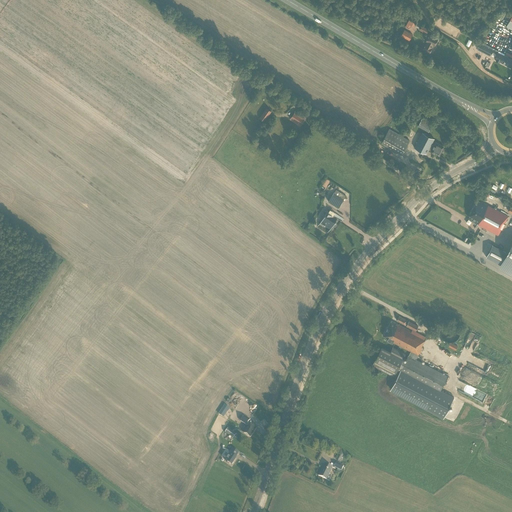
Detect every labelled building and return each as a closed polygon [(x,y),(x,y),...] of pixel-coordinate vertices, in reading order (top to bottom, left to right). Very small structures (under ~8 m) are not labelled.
[(404,30),(401,36),(409,41),(412,35),(404,30)] [(428,43),(427,46),(425,45),(423,50),(429,53),(432,48),(431,48),(432,45),(434,46),(438,39),(430,35),(426,41),(428,43)] [(477,50),(490,57),(493,50),(480,44),(477,50)] [(511,59),(508,58),(508,56),(505,54),(504,56),(498,53),(495,59),(496,60),(499,62),(500,62),(511,68),(511,67),(511,59)] [(261,116),(260,118),(264,121),(266,119),(271,112),(267,108),(261,116)] [(301,124),(304,120),(306,118),(296,111),(294,114),(294,113),(291,117),(301,124)] [(433,123),(423,118),(418,127),(428,132),(433,123)] [(389,129),(381,143),(402,155),(410,141),(389,129)] [(434,139),(422,132),(414,148),(426,154),(427,153),(429,150),(431,151),(431,152),(439,156),(444,147),(436,142),(434,146),(431,145),(434,139)] [(322,185),(326,188),(330,180),(326,178),(322,185)] [(405,191),(407,188),(398,182),(396,185),(405,191)] [(328,201),(338,208),(344,199),(334,193),(328,201)] [(473,208),(472,210),(472,211),(470,215),(469,218),(479,223),(478,225),(498,235),(500,232),(499,232),(501,229),(508,217),(509,218),(509,217),(480,201),(480,202),(478,201),(476,204),(476,203),(473,208)] [(336,220),(332,217),(333,216),(328,213),(327,214),(326,213),(321,221),(331,228),(336,220)] [(500,265),(498,268),(511,275),(511,243),(507,253),(492,245),(486,257),(500,265)] [(399,316),(397,320),(405,325),(407,321),(399,316)] [(411,331),(391,321),(383,336),(388,339),(387,340),(388,341),(391,343),(392,342),(411,352),(409,356),(408,356),(390,390),(443,418),(454,398),(440,390),(448,376),(416,360),(418,356),(419,356),(425,344),(423,343),(426,337),(412,330),(411,331)] [(409,321),(407,326),(416,331),(418,326),(409,321)] [(372,365),(394,377),(406,354),(393,347),(390,352),(382,347),(372,365)] [(484,397),(465,388),(462,395),(481,403),(484,397)] [(249,426),(244,433),(250,437),(256,428),(248,423),(250,420),(244,416),(241,421),(246,425),(249,426)] [(220,424),(217,428),(219,430),(220,429),(234,439),(236,435),(220,424)] [(227,450),(225,453),(228,455),(226,459),(228,461),(227,462),(232,465),(237,458),(236,457),(239,453),(233,449),(230,452),(227,450)] [(339,463),(343,454),(341,453),(337,463),(335,467),(342,471),(344,466),(339,463)] [(318,476),(329,481),(332,477),(329,475),(333,468),(324,463),(318,476)]
